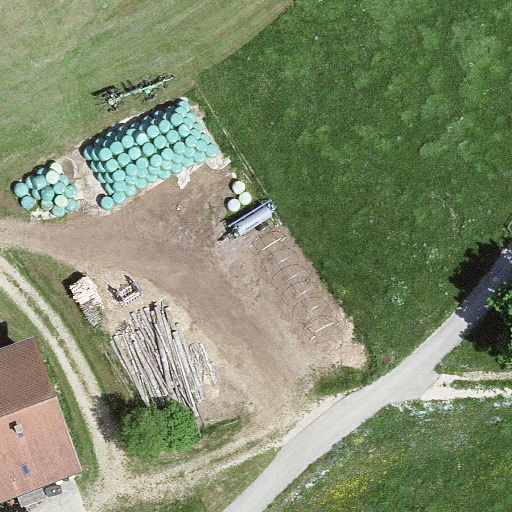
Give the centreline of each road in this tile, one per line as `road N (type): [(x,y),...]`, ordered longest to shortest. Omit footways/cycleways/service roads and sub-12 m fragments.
road 1 (track): [(511,386),(371,401),(73,511)]
road 2 (track): [(0,262),(88,376),(129,491)]
